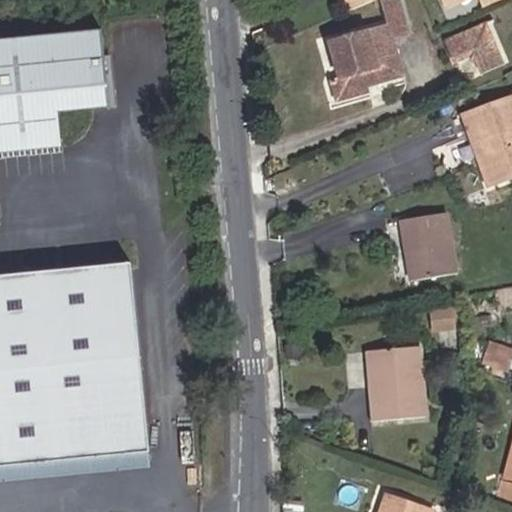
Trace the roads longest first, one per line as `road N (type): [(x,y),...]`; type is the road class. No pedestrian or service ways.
road 1 (unclassified): [(222,0),(254,511)]
road 2 (unknown): [(42,511),(150,498),(170,449),(159,262),(142,231),(123,214),(37,213)]
